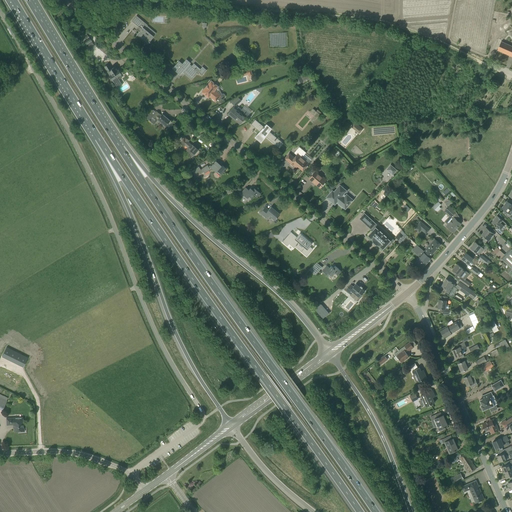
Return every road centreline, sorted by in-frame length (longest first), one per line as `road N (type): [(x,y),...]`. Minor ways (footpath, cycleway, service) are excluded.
road 1 (unclassified): [(131,472),(203,419),(92,170),(0,0)]
road 2 (motorway): [(97,137),(359,511)]
road 3 (unclassified): [(407,293),(63,0)]
road 4 (motorway): [(374,511),(119,148)]
road 5 (track): [(486,65),(378,22),(102,0)]
road 6 (motorway): [(97,137),(185,353),(231,425)]
road 7 (motorway): [(329,352),(289,303),(119,148)]
road 8 (residential): [(506,511),(407,293)]
road 9 (motorway): [(410,511),(373,419),(329,352)]
road 10 (motorway): [(119,148),(28,0)]
road 11 (tertiary): [(407,293),(486,206),(511,158)]
road 12 (motorway): [(12,0),(97,137)]
road 13 (unclassified): [(131,472),(83,457),(0,455)]
